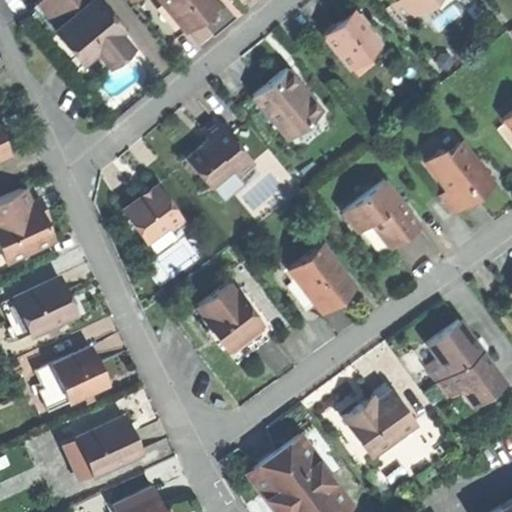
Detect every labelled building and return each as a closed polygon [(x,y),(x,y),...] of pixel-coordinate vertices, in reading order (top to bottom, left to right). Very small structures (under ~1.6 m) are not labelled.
[(56,29),(59,27),(91,1),(90,0),(34,0),(33,1),(56,29)] [(159,0),(185,30),(200,18),(217,4),(213,0),(159,0)] [(392,0),(391,1),(407,20),(415,13),(430,0),(392,0)] [(430,0),(415,13),(421,21),(428,21),(453,0),(430,0)] [(91,1),(59,27),(85,59),(96,50),(106,61),(117,53),(127,44),(108,20),(112,17),(107,10),(102,14),(91,1)] [(323,34),(349,67),(379,43),(352,9),(335,23),(323,34)] [(385,50),(379,43),(349,67),(356,74),(385,50)] [(251,94),(287,137),(322,109),(286,66),(265,82),(251,94)] [(511,131),(511,111),(502,120),(505,124),(511,131)] [(185,156),(209,186),(231,168),(237,175),(254,162),(217,117),(202,129),(208,137),(197,146),(185,156)] [(511,148),(511,131),(505,124),(497,130),(511,148)] [(439,193),(454,212),(475,195),(492,181),(460,140),(444,153),(440,148),(424,161),(446,188),(439,193)] [(342,210),(357,231),(370,221),(390,246),(403,236),(419,225),(384,179),(342,210)] [(122,208),(144,239),(166,223),(170,229),(182,219),(156,183),(137,197),(122,208)] [(0,196),(0,244),(6,260),(54,239),(45,219),(50,217),(46,207),(41,197),(30,202),(23,186),(0,196)] [(320,243),(315,247),(320,253),(325,249),(320,243)] [(288,267),(317,305),(334,291),(349,280),(325,249),(320,253),(315,247),(288,267)] [(13,296),(30,332),(45,325),(49,334),(58,330),(55,321),(75,312),(66,293),(57,275),(13,296)] [(212,330),(226,349),(262,323),(238,290),(234,293),(226,282),(197,304),(205,315),(215,328),(212,330)] [(17,338),(30,332),(13,296),(0,302),(17,338)] [(206,334),(212,330),(215,328),(205,315),(197,321),(206,334)] [(425,365),(450,397),(460,389),(471,403),(503,379),(493,367),(467,332),(457,319),(426,343),(437,356),(425,365)] [(272,336),(262,323),(226,349),(236,363),(254,350),(272,336)] [(51,360),(69,399),(108,381),(98,361),(90,342),(51,360)] [(336,409),(369,454),(413,421),(385,383),(369,395),(359,403),(354,396),(336,409)] [(76,434),(93,471),(141,449),(136,439),(132,430),(128,432),(121,414),(76,434)] [(276,451),(253,467),(270,491),(277,491),(283,500),(283,509),(285,511),(338,511),(350,504),(300,433),(276,451)] [(78,478),(93,471),(76,434),(61,441),(78,478)] [(276,511),(285,511),(283,509),(283,500),(277,491),(270,491),(253,467),(248,471),(276,511)] [(117,511),(169,511),(171,509),(162,506),(157,496),(152,483),(112,501),(117,511)] [(511,511),(511,499),(490,511),(511,511)]
